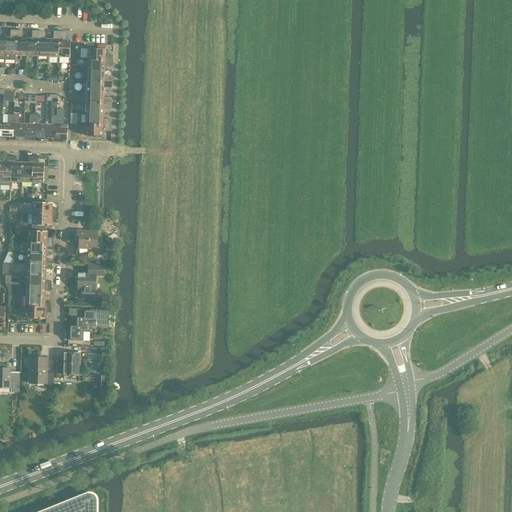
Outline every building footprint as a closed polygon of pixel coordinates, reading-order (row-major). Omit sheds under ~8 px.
[(6,38),(5,60),(15,61),(16,56),(17,31),(11,30),(11,38),(6,38)] [(17,31),(16,56),(27,56),(27,38),(22,38),(23,31),(17,31)] [(27,38),(27,56),(37,57),(38,32),(33,31),(32,38),(27,38)] [(38,32),(37,57),(48,57),(49,39),(44,39),(44,32),(38,32)] [(49,39),(48,57),(59,57),(60,32),(54,32),(54,39),(49,39)] [(60,32),(59,57),(70,58),(71,40),(65,40),(66,32),(60,32)] [(88,49),(88,60),(113,61),(113,55),(106,55),(106,45),(98,45),(98,49),(88,49)] [(88,60),(88,71),(105,72),(105,66),(113,67),(113,61),(88,60)] [(88,71),(87,82),(112,83),(113,76),(105,76),(105,72),(88,71)] [(87,82),(87,93),(104,93),(104,88),(112,89),(112,83),(87,82)] [(87,93),(86,103),(112,104),(112,98),(104,98),(104,93),(87,93)] [(86,103),(86,114),(103,115),(103,110),(111,110),(112,104),(86,103)] [(46,125),(45,142),(56,143),(57,110),(57,116),(52,116),(52,125),(46,125)] [(57,110),(56,143),(67,143),(67,126),(64,126),(65,110),(57,110)] [(86,114),(86,125),(111,126),(111,120),(103,120),(103,115),(86,114)] [(2,124),(2,141),(12,141),(14,115),(9,115),(8,124),(2,124)] [(14,115),(12,141),(23,142),(24,124),(19,124),(19,115),(14,115)] [(24,124),(23,142),(34,142),(35,116),(30,115),(30,125),(24,124)] [(35,116),(34,142),(45,142),(46,125),(40,125),(41,116),(35,116)] [(103,131),(111,131),(111,126),(86,125),(85,136),(103,136),(103,131)] [(1,164),(0,181),(0,185),(10,185),(11,182),(11,157),(6,157),(6,164),(1,164)] [(11,157),(11,182),(22,182),(22,164),(16,164),(17,157),(11,157)] [(22,164),(22,182),(32,183),(33,157),(28,157),(28,165),(22,164)] [(33,157),(32,183),(47,183),(48,168),(44,168),(44,165),(38,165),(38,158),(33,157)] [(33,203),(33,213),(58,214),(58,208),(51,208),(51,203),(33,203)] [(33,213),(33,225),(46,225),(50,225),(51,219),(58,219),(58,214),(33,213)] [(28,231),(27,242),(53,243),(53,237),(45,237),(46,225),(33,225),(32,231),(28,231)] [(97,249),(97,243),(100,243),(102,241),(102,236),(100,234),(97,234),(97,233),(77,232),(77,239),(79,240),(78,248),(97,249)] [(27,242),(27,253),(45,253),(45,247),(52,247),(53,243),(27,242)] [(27,253),(27,264),(52,264),(52,259),(45,259),(45,253),(27,253)] [(27,264),(26,274),(44,275),(44,269),(52,269),(52,264),(27,264)] [(77,282),(77,291),(82,291),(81,299),(94,300),(94,291),(95,291),(96,276),(104,277),(105,265),(88,264),(88,274),(75,274),(75,282),(77,282)] [(26,274),(26,285),(51,286),(51,281),(44,280),(44,275),(26,274)] [(5,276),(5,283),(5,284),(6,284),(10,284),(10,285),(18,285),(19,285),(19,283),(11,282),(11,276),(5,276)] [(26,285),(26,296),(43,297),(44,290),(51,290),(51,286),(26,285)] [(26,296),(25,306),(50,307),(51,302),(43,302),(43,297),(26,296)] [(43,312),(50,312),(50,307),(25,306),(25,317),(43,318),(43,312)] [(68,340),(82,341),(83,341),(83,332),(90,332),(90,326),(109,327),(110,311),(82,310),(82,317),(75,317),(74,324),(69,324),(68,340)] [(79,376),(80,353),(64,353),(64,361),(56,361),(56,379),(64,379),(64,375),(79,376)] [(53,389),(54,372),(47,372),(47,358),(30,358),(29,383),(46,384),(46,389),(53,389)] [(19,393),(20,373),(10,373),(10,369),(0,368),(0,388),(11,389),(10,393),(19,393)] [(281,458),(281,478),(302,479),(302,483),(317,484),(317,479),(329,479),(329,462),(331,462),(332,449),(319,448),(319,452),(281,458)] [(97,511),(97,499),(97,498),(97,497),(96,496),(95,495),(94,494),(93,493),(92,493),(91,493),(90,493),(89,493),(88,493),(87,493),(86,493),(39,511),(97,511)]
